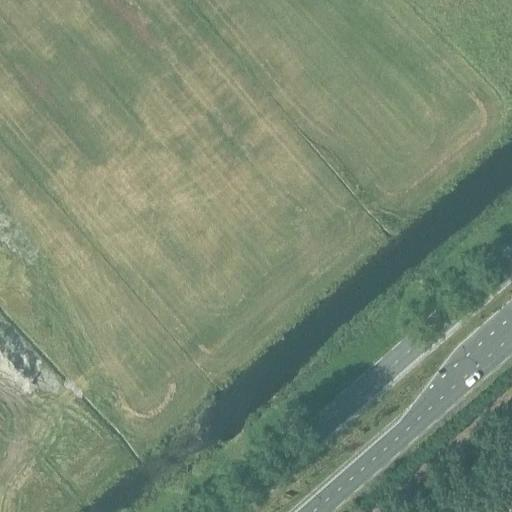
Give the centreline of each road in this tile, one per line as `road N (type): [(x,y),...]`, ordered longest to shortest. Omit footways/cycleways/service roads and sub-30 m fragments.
road 1 (secondary): [(511,265),(229,511)]
road 2 (secondary): [(315,511),(511,341)]
